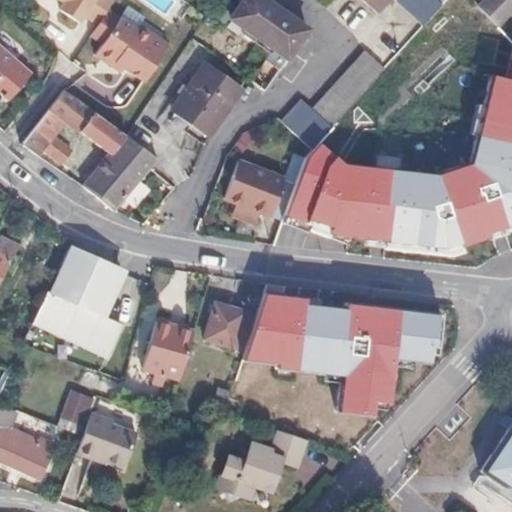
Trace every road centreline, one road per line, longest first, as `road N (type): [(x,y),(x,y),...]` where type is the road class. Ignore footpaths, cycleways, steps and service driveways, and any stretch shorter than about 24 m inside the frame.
road 1 (residential): [(511,309),(449,286),(171,249)]
road 2 (residential): [(293,0),(335,38),(298,92),(229,122),(171,249)]
road 3 (residential): [(326,511),(511,328)]
road 4 (residential): [(171,249),(73,220),(0,159)]
